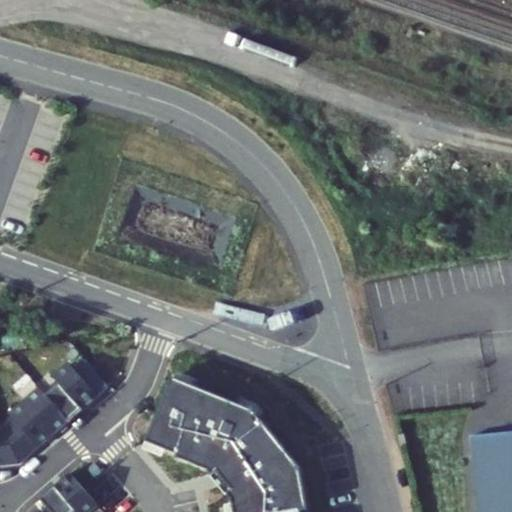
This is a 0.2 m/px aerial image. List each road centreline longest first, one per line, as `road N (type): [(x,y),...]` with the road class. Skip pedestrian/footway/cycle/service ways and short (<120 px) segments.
road 1 (residential): [(0,53),(171,104),(242,145),(275,178),(311,236),(352,382)]
road 2 (residential): [(158,316),(137,386),(18,490),(0,494)]
road 3 (residential): [(158,316),(352,382)]
road 4 (unknown): [(352,382),(440,338),(511,332)]
road 5 (residential): [(0,259),(158,316)]
road 6 (residential): [(352,382),(391,511)]
